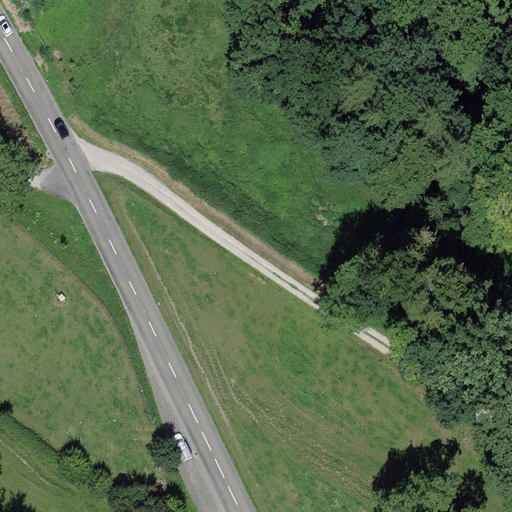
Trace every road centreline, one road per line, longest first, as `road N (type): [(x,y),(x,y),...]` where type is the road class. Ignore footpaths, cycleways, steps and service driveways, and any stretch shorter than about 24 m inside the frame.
road 1 (track): [(0,158),(26,176),(60,180),(96,156),(142,180),(358,326),(511,446)]
road 2 (tertiary): [(258,511),(218,417),(0,35)]
